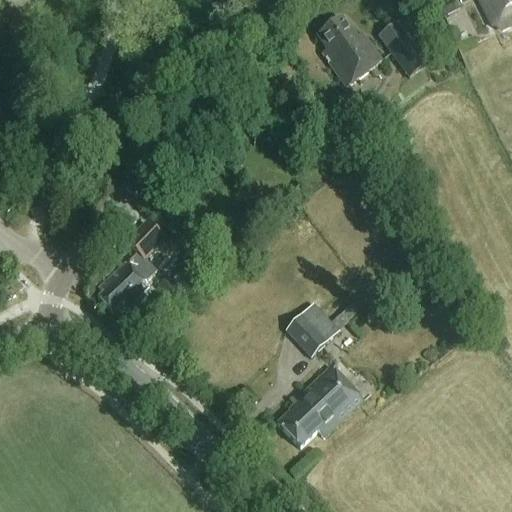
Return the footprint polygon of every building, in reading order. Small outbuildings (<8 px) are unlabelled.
[(511,0),(478,0),(492,28),(503,35),(511,30),(511,0)] [(346,92),(382,65),(362,38),(357,42),(342,23),(316,42),(326,55),(321,58),(346,92)] [(429,68),(399,28),(380,42),(410,83),(429,68)] [(100,291),(104,296),(99,301),(112,315),(118,310),(122,315),(150,288),(146,284),(156,274),(144,262),(164,243),(149,227),(129,246),(139,257),(129,266),(127,265),(100,291)] [(206,288),(192,273),(185,280),(199,295),(206,288)] [(185,300),(168,282),(158,291),(167,300),(174,308),(175,309),(185,300)] [(366,295),(360,301),(367,309),(373,303),(366,295)] [(167,300),(147,318),(154,326),(174,308),(167,300)] [(313,308),(285,334),(311,361),(339,335),(313,308)] [(352,308),(341,318),(349,326),(359,317),(352,308)] [(291,409),(293,411),(276,427),(300,452),(317,435),(324,443),(364,405),(328,368),(307,389),(309,391),(291,409)]
